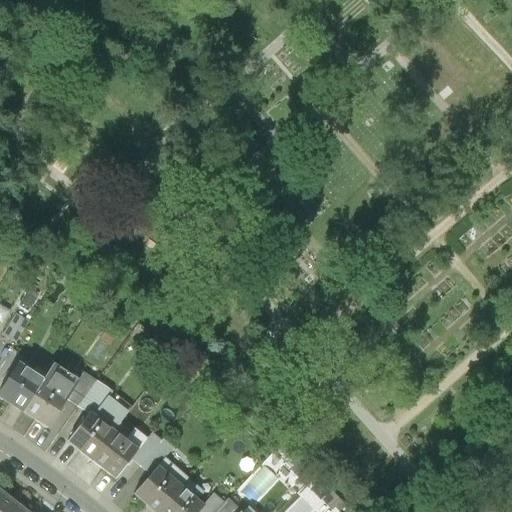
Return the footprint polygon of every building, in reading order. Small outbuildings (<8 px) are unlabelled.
[(29,324),(14,315),(2,336),(16,345),(29,324)] [(42,387),(53,369),(39,360),(28,379),(42,387)] [(53,369),(42,387),(21,419),(48,436),(69,403),(80,386),(76,384),(53,369)] [(28,379),(16,371),(0,396),(0,405),(21,419),(42,387),(28,379)] [(82,374),(76,384),(80,386),(69,403),(77,408),(96,383),(82,374)] [(77,408),(87,416),(91,419),(111,394),(96,383),(77,408)] [(91,419),(87,416),(63,447),(89,466),(113,436),(91,419)] [(120,426),(113,436),(137,454),(147,442),(134,432),(131,435),(120,426)] [(113,436),(89,466),(112,484),(130,461),(137,454),(113,436)] [(147,442),(137,454),(130,461),(139,469),(155,449),(147,442)] [(156,471),(164,461),(172,451),(161,442),(155,449),(139,469),(150,478),(156,471)] [(164,461),(156,471),(179,491),(186,483),(188,481),(164,461)] [(277,479),(263,466),(236,494),(250,507),(277,479)] [(161,511),(179,491),(156,471),(150,478),(130,500),(144,511),(161,511)] [(203,497),(186,483),(179,491),(195,505),(203,497)] [(179,491),(161,511),(199,511),(201,510),(195,505),(179,491)] [(0,511),(10,511),(16,506),(0,493),(0,511)] [(332,493),(322,502),(331,511),(332,511),(342,503),(332,493)] [(213,498),(201,510),(199,511),(217,511),(223,506),(213,498)] [(217,511),(238,511),(228,502),(223,506),(217,511)]
